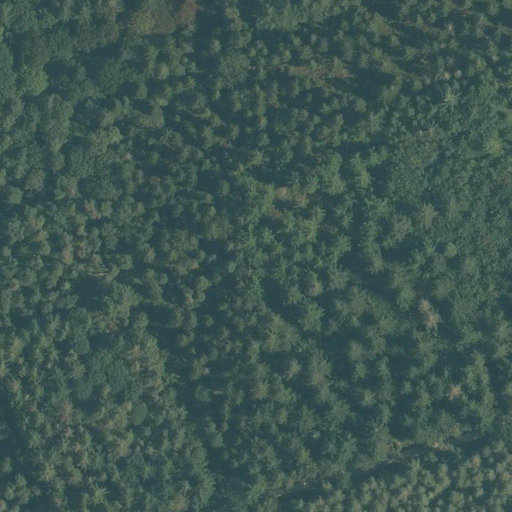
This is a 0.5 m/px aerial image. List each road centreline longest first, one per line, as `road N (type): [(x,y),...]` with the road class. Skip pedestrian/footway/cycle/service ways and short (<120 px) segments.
road 1 (track): [(50,70),(229,511)]
road 2 (track): [(511,424),(229,511)]
road 3 (track): [(246,11),(50,70)]
road 4 (track): [(131,281),(0,338)]
